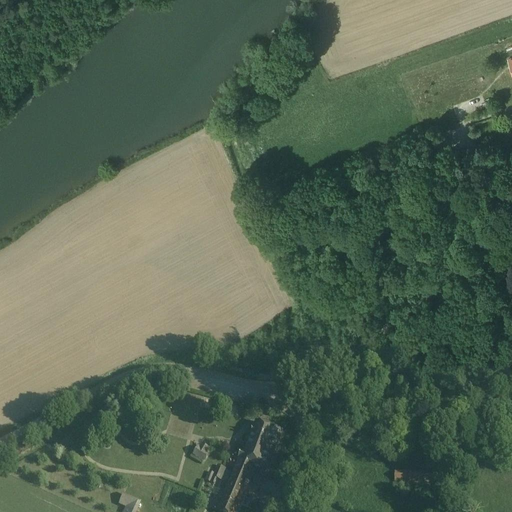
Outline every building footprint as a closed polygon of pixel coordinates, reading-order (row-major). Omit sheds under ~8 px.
[(255,423),(250,436),(244,453),(241,452),(238,459),(216,511),(218,511),(234,511),(255,466),(260,468),(260,474),(266,476),(276,445),(278,445),(282,432),(255,423)] [(203,461),(212,450),(203,443),(194,454),(203,461)] [(226,469),(217,465),(214,473),(209,472),(206,481),(214,484),(216,479),(221,481),(226,469)] [(396,471),(396,483),(431,484),(431,472),(396,471)] [(426,491),(426,499),(438,500),(439,492),(426,491)] [(262,500),(251,496),(246,506),(257,511),(262,500)]
